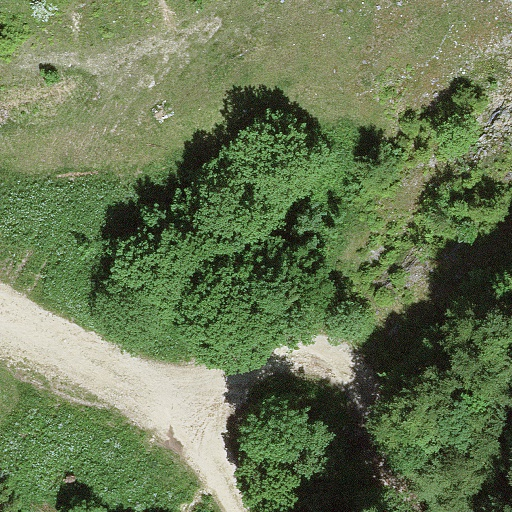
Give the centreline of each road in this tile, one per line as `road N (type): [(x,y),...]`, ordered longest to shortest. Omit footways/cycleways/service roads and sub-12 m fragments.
road 1 (track): [(215,440),(224,392),(246,363),(284,351),(329,352),(366,389),(414,511)]
road 2 (track): [(249,511),(215,440),(0,314)]
